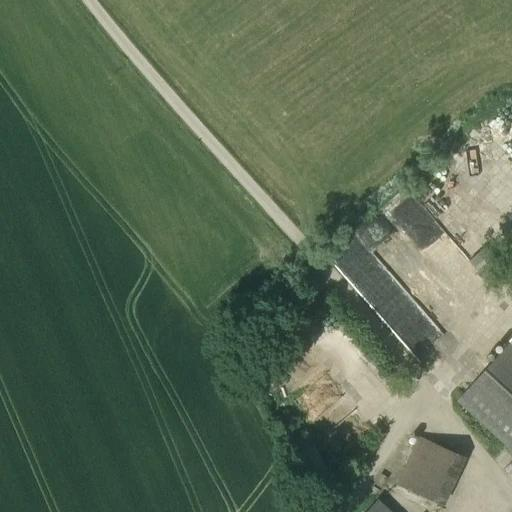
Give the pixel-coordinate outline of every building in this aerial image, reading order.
[(506,173),(511,165),(511,160),(480,134),(471,145),(506,173)] [(301,276),(306,282),(310,278),(305,272),(301,276)] [(511,340),(456,402),(511,452),(511,340)] [(436,508),(461,461),(417,438),(393,486),(436,508)] [(333,482),(311,444),(292,455),(314,493),(333,482)]
